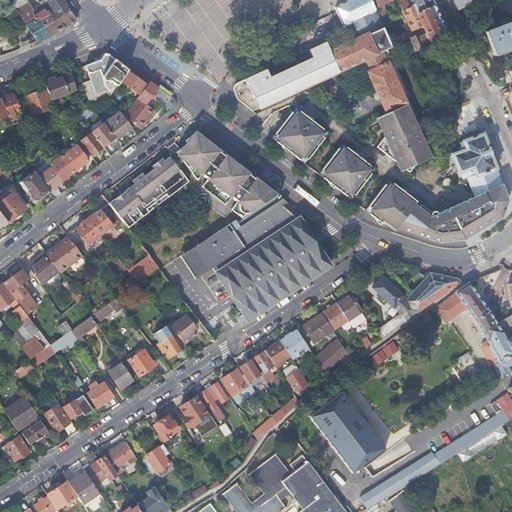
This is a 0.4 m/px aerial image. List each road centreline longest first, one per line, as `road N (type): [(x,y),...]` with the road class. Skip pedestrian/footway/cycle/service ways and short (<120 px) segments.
road 1 (residential): [(384,241),(0,497)]
road 2 (residential): [(0,258),(194,101)]
road 3 (secondary): [(384,241),(346,221),(194,101)]
road 4 (residential): [(194,101),(272,31),(330,0)]
road 5 (unclassified): [(511,154),(439,0)]
road 6 (secondary): [(511,239),(486,256),(454,259),(384,241)]
road 7 (secondary): [(194,101),(100,26)]
